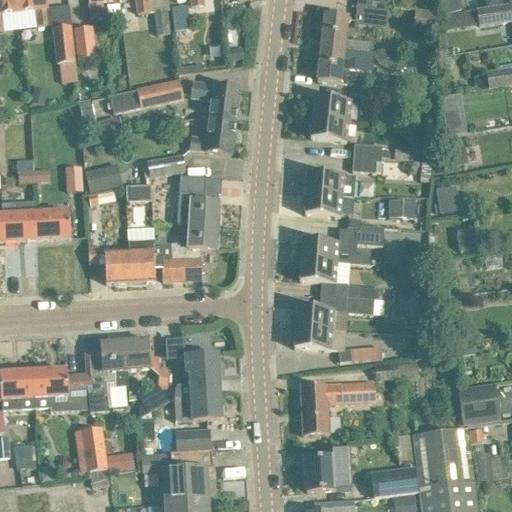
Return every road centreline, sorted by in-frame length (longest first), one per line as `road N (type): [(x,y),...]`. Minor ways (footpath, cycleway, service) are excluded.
road 1 (tertiary): [(256,306),(280,0)]
road 2 (residential): [(0,319),(256,306)]
road 3 (tertiary): [(265,511),(256,306)]
